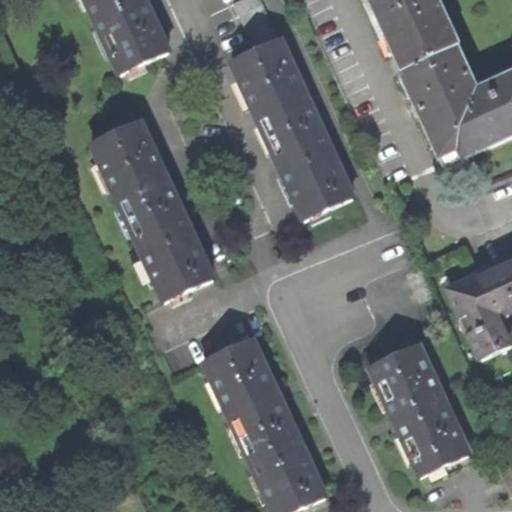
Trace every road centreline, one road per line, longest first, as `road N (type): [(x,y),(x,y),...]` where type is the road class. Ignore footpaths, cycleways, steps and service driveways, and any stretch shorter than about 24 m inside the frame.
road 1 (unknown): [(374,511),(291,317),(296,300),(391,249)]
road 2 (residential): [(340,0),(442,229)]
road 3 (residential): [(323,310),(320,376),(382,511)]
